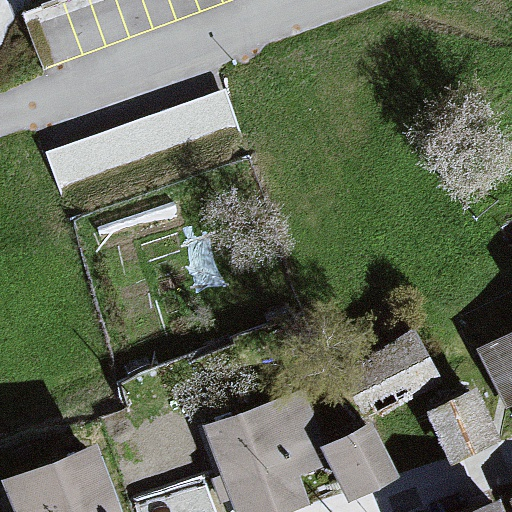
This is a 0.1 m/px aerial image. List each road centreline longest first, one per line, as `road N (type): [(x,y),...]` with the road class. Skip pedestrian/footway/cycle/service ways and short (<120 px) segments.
road 1 (residential): [(0,121),(334,0)]
road 2 (residential): [(511,464),(358,511)]
